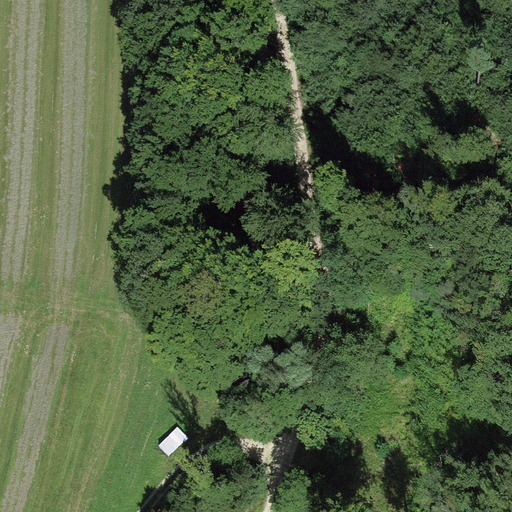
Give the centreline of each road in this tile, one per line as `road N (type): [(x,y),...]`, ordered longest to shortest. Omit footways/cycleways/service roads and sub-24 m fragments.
road 1 (track): [(277,0),(326,317),(319,365),(286,461)]
road 2 (track): [(0,294),(245,323),(256,340),(248,446)]
road 3 (track): [(286,461),(241,444),(212,448),(143,511)]
